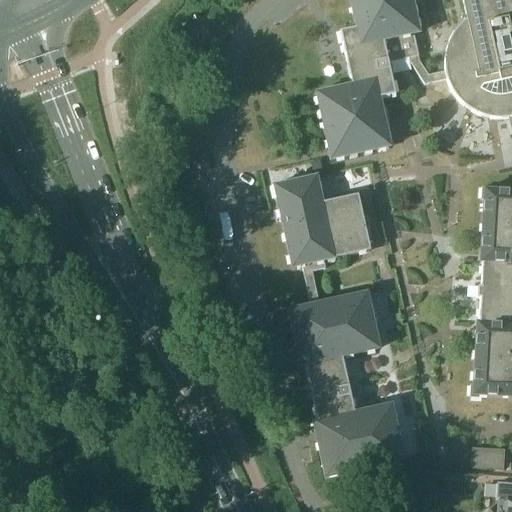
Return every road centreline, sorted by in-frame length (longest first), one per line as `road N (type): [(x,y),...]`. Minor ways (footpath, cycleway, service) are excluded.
road 1 (primary): [(147,333),(31,23)]
road 2 (primary): [(0,96),(86,255),(147,333)]
road 3 (primary): [(235,511),(147,333)]
